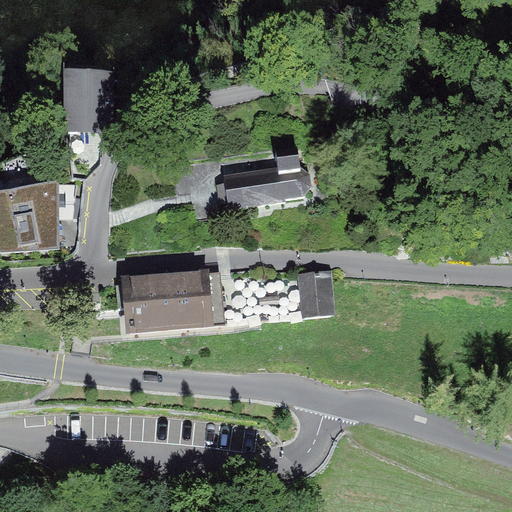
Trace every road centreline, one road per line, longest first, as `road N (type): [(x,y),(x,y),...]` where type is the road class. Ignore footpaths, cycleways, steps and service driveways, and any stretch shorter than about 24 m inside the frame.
road 1 (tertiary): [(511,271),(401,260),(252,260),(0,279)]
road 2 (unclassified): [(0,435),(159,460),(281,466),(311,449),(328,400)]
